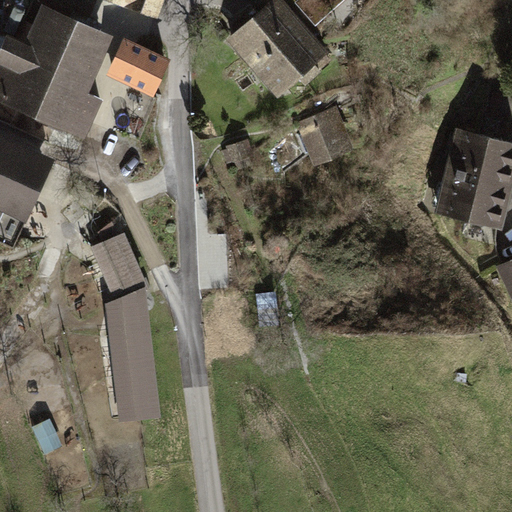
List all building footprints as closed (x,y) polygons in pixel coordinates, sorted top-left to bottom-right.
[(159,0),(117,0),(155,13),(159,0)] [(274,0),(259,14),(255,10),(248,16),(251,20),(232,37),(279,91),(299,74),(306,81),(319,70),(312,62),(324,51),(310,34),(321,24),(317,20),(340,0),(301,0),(300,1),(299,0),(274,0)] [(99,34),(52,14),(37,50),(9,38),(0,59),(0,96),(42,114),(39,120),(61,130),(64,124),(85,133),(100,99),(75,89),(99,34)] [(118,77),(150,92),(165,60),(133,45),(133,46),(126,43),(114,68),(121,71),(118,77)] [(324,109),(299,121),(314,157),(343,143),(329,114),(324,109)] [(511,169),(511,142),(459,129),(439,211),(498,225),(511,169)] [(0,219),(5,207),(26,217),(51,162),(0,138),(0,219)] [(233,161),(250,156),(245,141),(228,146),(233,161)] [(381,161),(368,142),(355,151),(367,170),(381,161)] [(119,238),(103,245),(127,297),(118,301),(124,312),(135,416),(156,414),(142,291),(150,287),(146,278),(138,281),(119,238)] [(511,260),(499,266),(511,294),(511,260)]
